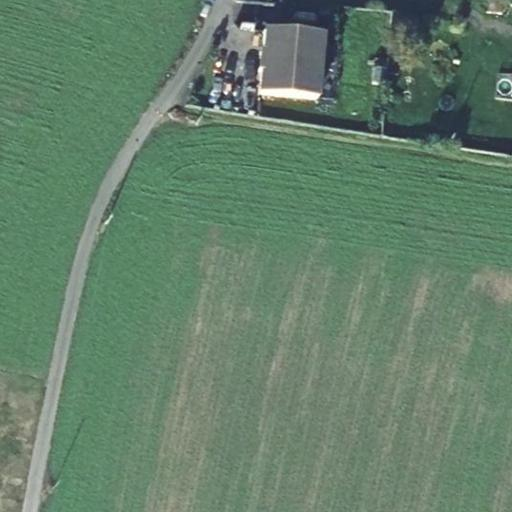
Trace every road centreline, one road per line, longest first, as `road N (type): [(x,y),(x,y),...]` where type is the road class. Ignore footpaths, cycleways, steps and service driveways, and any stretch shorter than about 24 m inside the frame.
road 1 (unclassified): [(28,511),(100,199),(158,110)]
road 2 (unknown): [(381,0),(511,23)]
road 3 (residential): [(158,110),(211,38),(223,0)]
